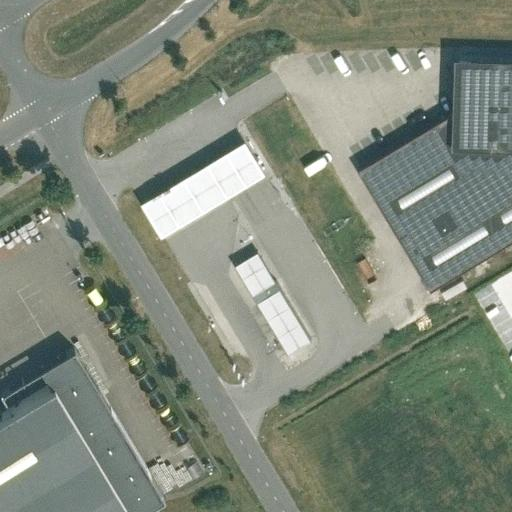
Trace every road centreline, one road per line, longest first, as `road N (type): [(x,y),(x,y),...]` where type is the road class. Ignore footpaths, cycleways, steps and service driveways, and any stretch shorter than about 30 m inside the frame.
road 1 (unclassified): [(282,511),(43,113)]
road 2 (tertiary): [(43,113),(155,42),(203,0)]
